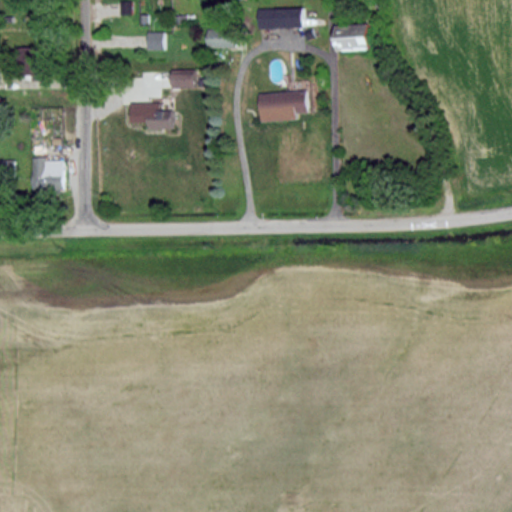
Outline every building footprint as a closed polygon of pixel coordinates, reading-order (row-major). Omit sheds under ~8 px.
[(259,8),(260,27),(305,26),(304,7),(259,8)] [(373,49),(372,23),(339,24),(340,50),(373,49)] [(209,28),(208,46),(237,47),(238,29),(209,28)] [(149,49),(166,49),(166,31),(149,31),(149,49)] [(174,87),(197,87),(197,68),(173,69),(174,87)] [(311,111),(310,90),(261,92),(262,120),(299,119),(299,112),(311,111)] [(161,110),(161,102),(132,102),(133,122),(151,121),(151,128),(175,128),(174,109),(161,110)] [(65,189),(65,158),(34,158),(34,188),(65,189)]
